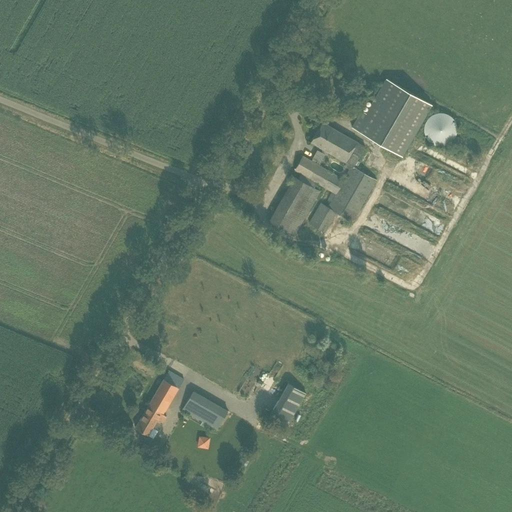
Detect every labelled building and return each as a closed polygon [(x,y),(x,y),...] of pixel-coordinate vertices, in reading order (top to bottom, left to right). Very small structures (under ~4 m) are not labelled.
[(402,157),(432,105),(386,79),(365,113),(361,111),(351,127),(402,157)] [(453,119),(448,115),(444,114),(440,113),(434,114),(431,116),(428,118),(425,123),(424,128),(424,133),(426,137),(429,141),(434,145),(437,146),(443,146),(447,144),(451,142),(455,138),(456,134),(457,129),(456,124),(453,119)] [(269,220),(278,226),(294,235),(320,191),(314,188),(316,183),(331,192),(323,204),(320,203),(308,223),(325,233),(336,213),(352,222),(376,180),(353,167),(355,164),(357,166),(359,162),(357,161),(365,147),(322,122),(310,142),(346,162),(344,165),(350,169),(344,180),(302,156),(294,170),(303,175),(308,178),(305,183),(303,182),(294,177),(269,220)] [(312,159),(316,161),(321,153),(317,151),(312,159)] [(183,379),(177,375),(168,370),(135,427),(143,433),(153,437),(166,416),(162,414),(183,379)] [(286,428),(306,394),(288,383),(268,417),(286,428)] [(182,411),(216,430),(227,410),(193,391),(182,411)] [(197,435),(195,446),(207,449),(209,438),(197,435)] [(140,449),(154,456),(157,451),(143,444),(140,449)]
